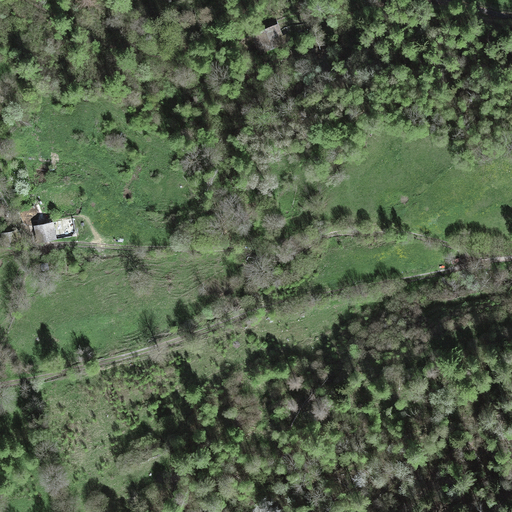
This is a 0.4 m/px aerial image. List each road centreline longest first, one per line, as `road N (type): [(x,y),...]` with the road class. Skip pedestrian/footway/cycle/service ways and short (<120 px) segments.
road 1 (track): [(0,387),(105,366),(264,307),(511,256)]
road 2 (track): [(484,257),(387,231),(211,248),(67,243),(34,250)]
